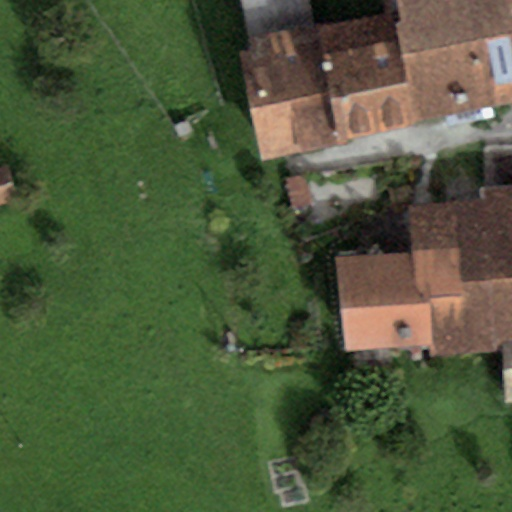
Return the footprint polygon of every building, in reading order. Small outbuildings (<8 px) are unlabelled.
[(241,0),(249,38),(318,25),(312,0),(241,0)] [(511,0),(398,0),(403,24),(396,25),(414,125),(511,104),(511,0)] [(318,25),(249,38),(252,49),(239,51),(263,160),(414,125),(396,25),(394,11),(318,25)] [(6,168),(0,169),(0,207),(16,203),(6,168)] [(511,185),(480,187),(481,199),(409,206),(414,253),(435,346),(436,359),(500,354),(507,403),(511,402),(511,185)] [(414,253),(343,259),(350,348),(435,346),(414,253)]
